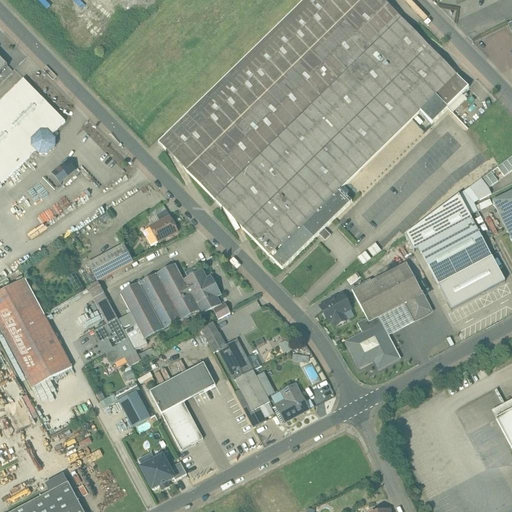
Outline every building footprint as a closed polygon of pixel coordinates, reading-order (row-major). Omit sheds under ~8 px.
[(305,0),(159,143),(186,172),(361,0),(305,0)] [(382,0),(361,0),(186,172),(214,200),(401,18),(382,0)] [(401,18),(214,200),(242,229),(243,230),(271,258),(340,190),(457,76),(429,47),(401,18)] [(457,76),(436,97),(448,108),(469,88),(457,76)] [(23,80),(0,102),(0,186),(30,158),(33,160),(38,155),(35,152),(36,151),(40,155),(47,155),(54,147),(54,141),(51,137),(65,123),(23,80)] [(448,108),(436,97),(421,112),(432,124),(448,109),(448,108)] [(511,156),(497,168),(504,177),(511,170),(511,156)] [(73,170),(68,164),(55,174),(60,181),(73,170)] [(488,189),(498,182),(491,172),(481,180),(488,189)] [(488,189),(481,180),(469,188),(479,201),(491,195),(489,191),(488,189)] [(474,204),(479,201),(469,188),(464,192),(474,204)] [(271,258),(282,271),(350,204),(352,202),(340,190),(271,258)] [(478,212),(474,204),(464,192),(459,196),(470,216),(478,212)] [(511,192),(493,201),(511,241),(511,192)] [(470,216),(459,196),(405,236),(413,252),(419,249),(438,285),(491,257),(470,216)] [(163,206),(148,216),(151,221),(156,217),(160,222),(170,216),(163,206)] [(170,218),(150,228),(153,234),(146,238),(151,247),(178,233),(170,218)] [(124,246),(88,265),(98,282),(133,264),(124,246)] [(406,264),(371,283),(370,281),(352,291),(367,319),(369,323),(378,318),(405,304),(423,295),(406,264)] [(176,266),(121,295),(145,340),(200,311),(184,282),(176,266)] [(212,288),(203,272),(198,274),(196,269),(194,269),(187,272),(186,274),(189,279),(184,282),(200,311),(202,315),(221,305),(217,298),(220,296),(215,286),(212,288)] [(357,273),(347,281),(351,285),(360,278),(357,273)] [(45,316),(25,280),(0,292),(0,328),(32,389),(72,368),(44,316),(45,316)] [(130,342),(98,282),(87,288),(119,348),(130,342)] [(343,295),(320,308),(328,323),(333,320),(334,322),(338,323),(342,321),(343,318),(342,315),(351,310),(343,295)] [(423,295),(405,304),(412,317),(414,322),(432,312),(423,295)] [(405,304),(378,318),(385,331),(412,317),(405,304)] [(225,305),(213,311),(219,320),(230,314),(225,305)] [(367,319),(357,324),(362,334),(359,335),(345,342),(359,369),(373,361),(378,370),(400,359),(386,332),(385,331),(378,318),(369,323),(367,319)] [(213,323),(201,330),(214,354),(219,351),(226,347),(220,334),(219,335),(213,323)] [(226,347),(219,351),(235,381),(253,371),(237,341),(226,347)] [(130,342),(119,348),(130,368),(140,362),(130,342)] [(204,364),(150,393),(181,451),(203,440),(184,403),(215,386),(204,364)] [(128,381),(135,378),(132,370),(125,373),(128,381)] [(253,371),(235,381),(240,390),(235,393),(239,400),(261,388),(253,371)] [(119,401),(140,390),(138,386),(117,397),(119,401)] [(296,386),(282,393),(286,401),(276,406),(285,423),(309,411),(296,386)] [(261,388),(239,400),(247,415),(259,409),(270,403),(261,388)] [(150,419),(136,393),(119,402),(133,429),(148,420),(150,419)] [(103,409),(118,403),(115,396),(100,401),(103,409)] [(511,403),(493,414),(496,419),(511,410),(511,403)] [(259,409),(247,415),(254,429),(266,422),(259,409)] [(511,410),(496,419),(511,449),(511,410)] [(174,479),(163,457),(141,469),(153,490),(174,479)] [(50,494),(15,511),(83,511),(64,475),(45,484),(50,494)]
